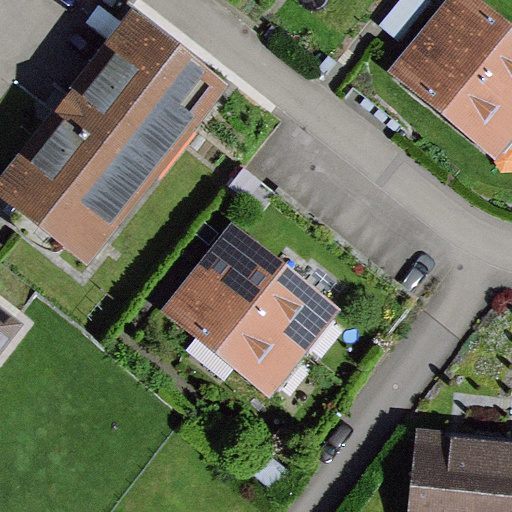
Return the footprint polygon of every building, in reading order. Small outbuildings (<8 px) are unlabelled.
[(511,48),(448,0),(443,0),(408,48),(511,125),(511,48)] [(216,93),(111,17),(0,168),(0,210),(84,272),(216,93)] [(511,130),(511,125),(408,48),(377,89),(483,169),(511,130)] [(226,240),(195,283),(305,362),(337,317),(226,240)] [(305,362),(195,283),(163,327),(274,406),(305,362)] [(511,511),(511,448),(406,442),(402,511),(511,511)]
